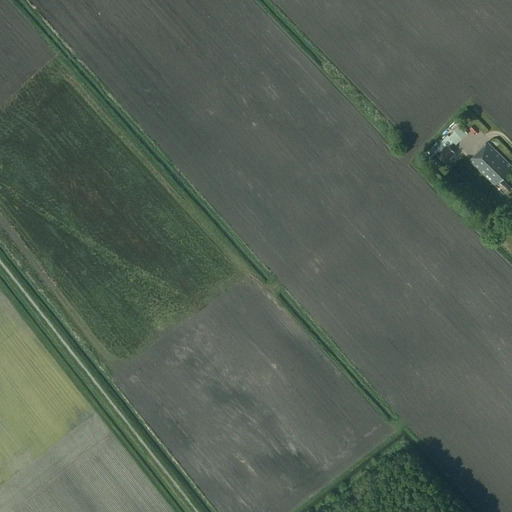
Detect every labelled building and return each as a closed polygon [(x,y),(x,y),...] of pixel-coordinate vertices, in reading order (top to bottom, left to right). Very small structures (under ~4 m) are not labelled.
[(453,130),(461,139),(467,133),(459,125),(453,130)] [(438,150),(440,152),(447,145),(443,140),(435,147),(433,145),(428,150),(429,151),(425,154),(427,156),(427,157),(429,159),(438,150)] [(511,166),(487,142),(469,160),(495,185),(500,179),(510,189),(511,187),(511,175),(508,172),(511,168),(511,166)] [(438,155),(445,162),(455,152),(454,151),(448,145),(447,145),(440,152),(438,155)] [(441,165),(436,158),(432,162),(437,168),(441,165)]
